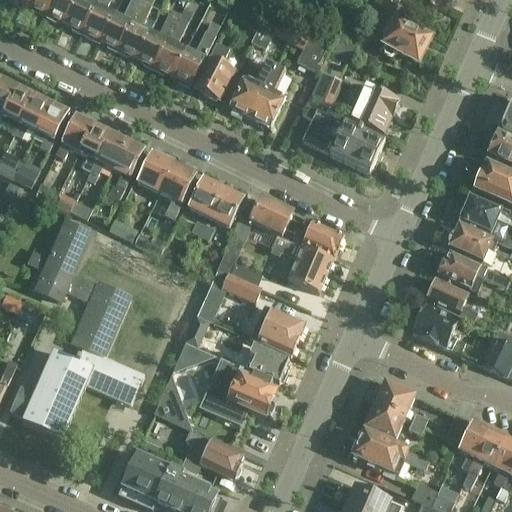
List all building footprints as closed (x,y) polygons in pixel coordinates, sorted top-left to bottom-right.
[(33,0),(29,10),(47,19),(56,0),(33,0)] [(65,28),(78,2),(74,0),(56,0),(47,19),(65,28)] [(82,37),(100,0),(79,0),(78,2),(65,28),(82,37)] [(101,46),(113,19),(106,16),(113,0),(100,0),(82,37),(101,46)] [(145,0),(143,6),(119,54),(136,63),(149,37),(141,33),(152,10),(157,2),(152,0),(145,0)] [(221,0),(217,8),(229,14),(233,6),(221,0)] [(381,0),(397,8),(401,0),(403,1),(403,0),(381,0)] [(119,54),(143,6),(133,1),(122,23),(113,19),(101,46),(119,54)] [(261,26),(268,14),(246,3),(240,15),(261,26)] [(374,13),(365,30),(375,35),(385,40),(380,48),(385,50),(383,54),(384,59),(390,62),(395,60),(397,57),(399,58),(418,68),(425,53),(430,45),(430,43),(429,42),(427,41),(374,13)] [(181,18),(172,14),(170,19),(169,19),(157,41),(149,37),(136,63),(155,72),(179,24),(181,18)] [(261,26),(250,47),(265,55),(282,21),(268,14),(261,26)] [(172,81),(185,55),(177,51),(188,28),(179,24),(155,72),(172,81)] [(310,36),(296,67),(318,78),(333,47),(310,36)] [(185,55),(172,81),(191,90),(201,70),(215,42),(205,37),(194,59),(185,55)] [(348,65),(352,56),(356,48),(338,40),(330,57),(348,65)] [(229,55),(217,49),(195,93),(219,105),(234,75),(222,69),(229,55)] [(257,89),(244,83),(230,112),(250,122),(275,72),(267,68),(257,89)] [(275,72),(250,122),(271,132),(285,103),(275,98),(285,77),(275,72)] [(314,93),(308,105),(322,111),(323,110),(328,113),(341,86),(321,77),(314,93)] [(2,121),(16,91),(0,83),(0,126),(2,121)] [(16,91),(2,121),(0,126),(0,128),(15,137),(33,100),(16,91)] [(365,91),(350,124),(384,139),(392,121),(396,119),(399,113),(397,109),(399,106),(365,91)] [(36,137),(50,108),(33,100),(15,137),(14,140),(26,145),(34,142),(36,138),(36,137)] [(322,111),(308,105),(301,120),(312,124),(302,146),(329,159),(328,160),(369,179),(385,146),(344,127),(343,128),(319,117),(322,111)] [(511,142),(511,106),(511,107),(504,123),(499,125),(501,130),(500,132),(502,138),(511,142)] [(48,158),(68,117),(50,108),(36,137),(36,138),(45,142),(39,153),(48,158)] [(76,121),(56,161),(64,165),(69,154),(78,159),(93,129),(76,121)] [(93,129),(78,159),(87,163),(82,173),(90,177),(110,138),(93,129)] [(487,162),(511,172),(511,143),(497,137),(487,162)] [(112,175),(127,146),(110,138),(90,177),(87,185),(94,189),(103,171),(112,175)] [(113,189),(106,204),(117,209),(130,184),(144,155),(127,146),(112,175),(122,180),(116,190),(113,189)] [(152,158),(137,188),(137,189),(158,199),(173,169),(152,158)] [(0,177),(13,185),(14,183),(19,174),(1,165),(1,166),(0,167),(0,177)] [(474,195),(511,211),(511,179),(486,168),(480,181),(479,181),(478,181),(477,181),(476,182),(475,182),(474,183),(473,184),(473,185),(472,186),(472,187),(472,189),(473,190),(473,191),(474,192),(475,193),(474,195)] [(173,169),(158,199),(171,206),(164,221),(173,226),(195,180),(173,169)] [(37,181),(19,173),(19,174),(14,183),(13,185),(31,193),(37,181)] [(207,224),(223,193),(203,184),(188,214),(207,224)] [(9,187),(3,199),(12,204),(18,192),(9,187)] [(41,189),(37,197),(55,206),(59,198),(41,189)] [(228,234),(243,204),(223,193),(207,224),(228,234)] [(70,218),(70,217),(72,214),(75,206),(76,205),(63,198),(58,207),(57,211),(56,212),(68,217),(70,218)] [(460,224),(459,226),(491,240),(502,245),(509,230),(511,231),(511,220),(502,216),(470,202),(465,213),(463,213),(460,213),(458,220),(459,222),(460,224)] [(285,234),(293,218),(260,203),(249,227),(251,228),(253,228),(252,229),(282,242),(282,241),(285,234)] [(92,215),(76,207),(70,218),(87,226),(92,215)] [(223,261),(217,274),(229,279),(229,280),(251,228),(249,227),(240,223),(232,240),(223,261)] [(114,224),(108,236),(132,248),(138,235),(114,224)] [(72,279),(75,280),(94,238),(64,225),(49,260),(35,254),(29,267),(45,274),(35,296),(61,308),(65,298),(64,298),(72,279)] [(197,226),(191,237),(199,242),(205,230),(197,226)] [(343,242),(312,228),(307,239),(298,234),(292,247),(301,251),(302,249),(334,263),(343,242)] [(205,230),(199,242),(208,246),(214,234),(205,230)] [(483,269),(489,255),(491,256),(493,256),(497,247),(478,238),(459,230),(454,241),(451,243),(449,247),(449,250),(448,253),(466,261),(483,269)] [(282,243),(291,247),(295,239),(286,235),(282,243)] [(152,258),(157,247),(139,238),(134,249),(134,250),(152,259),(152,258)] [(272,254),(281,258),(296,265),(287,284),(303,292),(319,299),(326,282),(334,266),(318,259),(301,251),(292,247),(291,247),(282,243),(281,243),(277,240),(271,254),(272,254)] [(166,254),(165,253),(161,261),(169,265),(173,257),(166,254)] [(494,290),(498,281),(499,280),(449,257),(446,265),(445,265),(444,265),(442,268),(439,268),(436,275),(438,277),(437,280),(457,289),(478,299),(481,292),(484,285),(494,290)] [(235,268),(230,280),(257,292),(263,280),(235,268)] [(211,288),(197,321),(210,327),(212,328),(226,296),(222,294),(229,279),(217,274),(211,288)] [(64,298),(65,298),(88,308),(71,349),(82,354),(105,364),(106,363),(133,302),(97,286),(96,289),(75,280),(72,279),(64,298)] [(229,279),(222,294),(226,296),(229,297),(255,309),(261,294),(257,292),(230,280),(229,280),(229,279)] [(463,312),(469,299),(437,284),(426,307),(473,329),(478,319),(463,312)] [(1,311),(18,318),(23,308),(6,300),(1,311)] [(36,328),(42,315),(23,307),(18,320),(36,328)] [(264,311),(250,345),(257,348),(290,363),(305,329),(288,321),(271,314),(264,311)] [(418,324),(411,338),(447,355),(460,361),(465,349),(458,345),(452,342),(459,327),(424,311),(423,314),(419,315),(416,321),(418,324)] [(198,354),(202,344),(189,338),(184,348),(198,354)] [(511,386),(511,352),(510,352),(493,344),(480,371),(511,386)] [(175,372),(181,375),(205,365),(208,360),(184,349),(175,372)] [(253,350),(243,373),(249,376),(279,389),(280,387),(284,386),(288,377),(286,373),(289,366),(259,353),(253,350)] [(131,411),(145,380),(106,363),(105,364),(82,354),(77,367),(53,357),(34,399),(20,393),(10,417),(23,423),(21,427),(62,444),(86,391),(131,411)] [(0,406),(6,392),(17,368),(10,365),(0,387),(0,406)] [(222,365),(222,366),(206,402),(226,411),(222,421),(240,429),(246,414),(265,422),(267,419),(270,421),(275,409),(271,408),(276,396),(273,394),(269,393),(271,387),(272,386),(253,378),(251,382),(247,380),(242,378),(243,374),(229,368),(222,365)] [(416,401),(385,387),(374,410),(406,424),(416,401)] [(167,389),(153,420),(179,432),(183,425),(172,396),(170,391),(167,389)] [(406,424),(374,410),(365,432),(396,446),(406,424)] [(412,427),(423,431),(424,432),(428,424),(415,419),(412,427)] [(446,442),(458,448),(468,425),(456,420),(446,442)] [(424,432),(423,431),(412,427),(408,435),(420,440),(424,432)] [(472,428),(458,457),(466,461),(460,474),(468,477),(469,478),(489,436),(472,428)] [(206,456),(199,470),(233,486),(235,484),(238,482),(241,477),(239,473),(245,461),(211,445),(211,446),(189,436),(185,447),(206,456)] [(351,461),(397,482),(404,467),(425,476),(430,466),(409,457),(409,456),(362,436),(351,461)] [(505,444),(489,436),(469,478),(468,477),(461,492),(470,496),(483,469),(491,473),(505,444)] [(493,489),(500,493),(501,493),(511,470),(511,446),(505,444),(491,473),(499,477),(493,489)] [(137,458),(118,502),(141,511),(146,511),(149,507),(159,511),(211,511),(217,501),(173,482),(176,475),(137,458)] [(511,470),(501,493),(496,504),(504,508),(508,498),(511,499),(511,470)] [(418,488),(411,504),(428,511),(430,511),(437,497),(418,488)] [(344,511),(399,511),(391,509),(391,508),(354,492),(344,511)] [(451,511),(454,507),(436,499),(431,511),(451,511)] [(491,511),(495,504),(487,500),(481,511),(491,511)]
